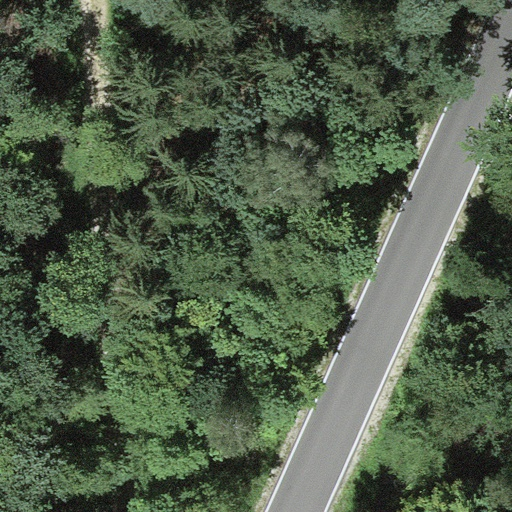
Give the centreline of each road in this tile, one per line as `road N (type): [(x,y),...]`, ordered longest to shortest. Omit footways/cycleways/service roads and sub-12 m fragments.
road 1 (tertiary): [(511,30),(297,511)]
road 2 (track): [(86,0),(130,511)]
